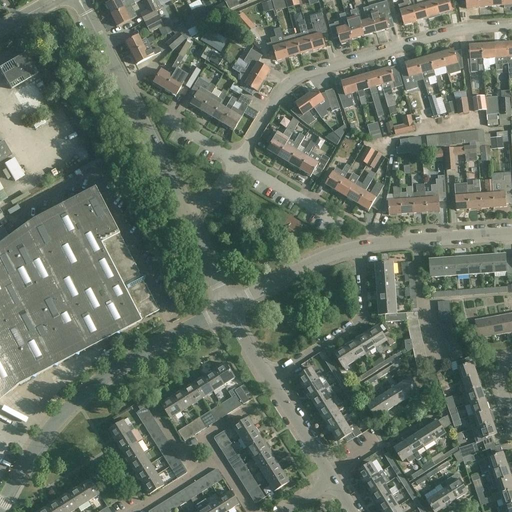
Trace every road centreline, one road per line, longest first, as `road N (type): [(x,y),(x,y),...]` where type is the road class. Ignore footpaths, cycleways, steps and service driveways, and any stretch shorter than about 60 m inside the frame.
road 1 (unclassified): [(4,511),(69,409),(112,374),(227,308)]
road 2 (residential): [(461,28),(292,79),(236,161)]
road 3 (unclassified): [(187,217),(81,0)]
road 4 (residential): [(392,156),(388,138),(472,124),(461,28)]
road 5 (residential): [(270,380),(358,322),(365,311),(359,247)]
road 6 (unclassified): [(359,247),(511,234)]
road 7 (unclassified): [(227,308),(359,247)]
road 8 (residential): [(340,225),(236,161)]
